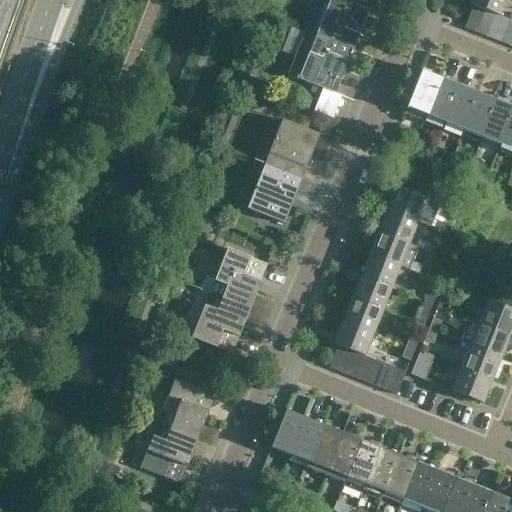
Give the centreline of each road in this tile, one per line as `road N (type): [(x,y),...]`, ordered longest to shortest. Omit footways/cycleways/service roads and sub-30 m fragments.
road 1 (residential): [(269,358),(350,136),(403,18)]
road 2 (residential): [(499,447),(269,358)]
road 3 (residential): [(231,511),(219,485),(269,358)]
